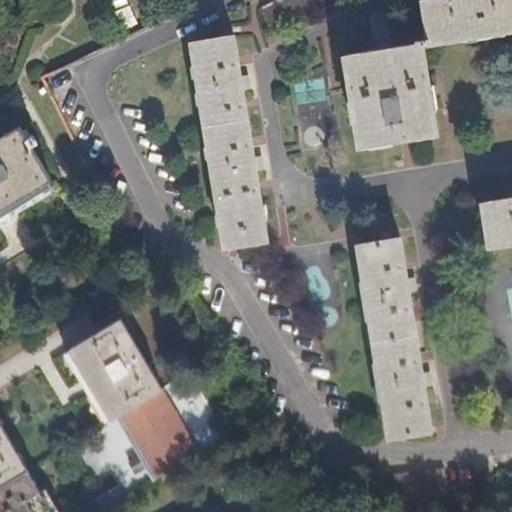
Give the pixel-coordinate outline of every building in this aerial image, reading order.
[(271,32),(336,0),(275,0),(259,8),(271,32)] [(511,0),(421,0),(428,35),(414,37),(415,42),(344,54),(359,143),(435,130),(420,41),(511,25),(511,0)] [(247,82),(239,83),(232,36),(191,43),(211,163),(225,245),(265,238),(257,192),(265,190),(263,177),(255,178),(241,97),(250,95),(247,82)] [(19,126),(0,137),(0,277),(80,229),(68,208),(93,192),(76,162),(49,178),(30,145),(36,142),(32,134),(26,138),(19,126)] [(511,196),(484,201),(490,243),(511,239),(511,394),(504,399),(511,411),(511,196)] [(415,278),(407,279),(401,238),(360,244),(378,361),(390,435),(431,428),(424,386),(433,385),(430,372),(422,373),(409,293),(417,292),(415,278)] [(120,317),(71,348),(112,417),(116,415),(162,387),(120,317)] [(45,344),(0,366),(0,383),(40,364),(59,402),(70,396),(45,344)] [(162,387),(116,415),(140,455),(146,465),(154,479),(200,452),(162,387)] [(0,483),(24,469),(28,467),(0,421),(0,483)] [(140,455),(129,461),(135,472),(146,465),(140,455)] [(395,499),(447,494),(444,467),(393,473),(395,499)] [(0,483),(0,511),(49,511),(24,469),(0,483)] [(496,473),(480,483),(487,495),(503,485),(496,473)] [(499,511),(511,504),(511,503),(509,499),(494,508),(495,511),(499,511)]
